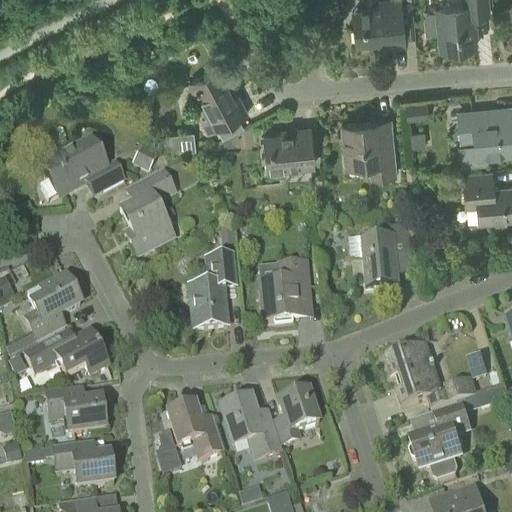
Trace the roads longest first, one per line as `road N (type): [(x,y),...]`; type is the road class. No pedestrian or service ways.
road 1 (residential): [(511,75),(277,98),(242,37)]
road 2 (residential): [(334,348),(511,277)]
road 3 (residential): [(334,348),(151,363)]
road 4 (residential): [(385,511),(334,348)]
road 5 (residential): [(149,511),(128,382),(151,363)]
road 6 (residential): [(151,363),(75,239)]
